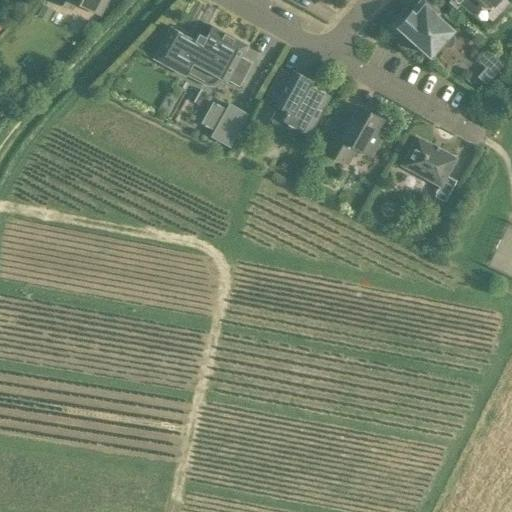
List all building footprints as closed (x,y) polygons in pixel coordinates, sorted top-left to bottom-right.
[(74,0),(75,0),(98,13),(105,0),(57,0),(71,7),(74,0)] [(429,55),(439,44),(442,47),(446,47),(450,46),(453,43),(454,39),(452,34),(450,32),(452,30),(436,15),(439,12),(426,0),(420,0),(397,26),(429,55)] [(455,0),(457,1),(458,2),(459,0),(460,0),(472,11),(478,4),(482,8),(490,8),(497,0),(455,0)] [(187,72),(204,81),(205,82),(207,82),(209,82),(211,82),(213,82),(214,81),(216,80),(217,79),(218,77),(226,81),(227,80),(238,86),(252,62),(240,56),(246,44),(211,25),(205,36),(198,32),(194,39),(171,26),(153,57),(185,75),(187,72)] [(477,61),(485,67),(491,73),(500,63),(487,51),(477,61)] [(279,68),(265,94),(277,100),(275,105),(276,105),(270,117),(272,125),(290,134),(297,132),(299,129),(308,134),(329,95),(309,84),(312,80),(294,70),(291,74),(279,68)] [(220,120),(211,136),(230,146),(248,114),(229,103),(226,109),(220,120)] [(376,134),(384,119),(358,105),(348,125),(337,119),(321,148),(343,160),(347,153),(350,154),(355,146),(370,154),(380,136),(376,134)] [(445,201),(445,200),(456,180),(446,174),(455,158),(416,136),(401,164),(439,185),(434,195),(445,201)] [(428,236),(425,228),(412,232),(414,240),(428,236)]
